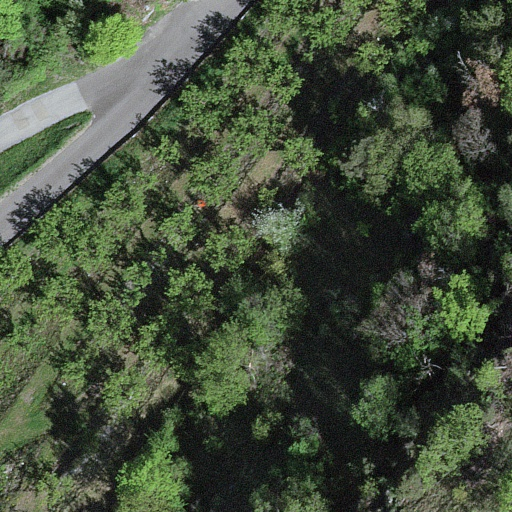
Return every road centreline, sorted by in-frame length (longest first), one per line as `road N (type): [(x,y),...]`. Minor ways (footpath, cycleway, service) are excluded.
road 1 (unclassified): [(0,217),(129,90)]
road 2 (unclassified): [(129,90),(83,92),(0,130)]
